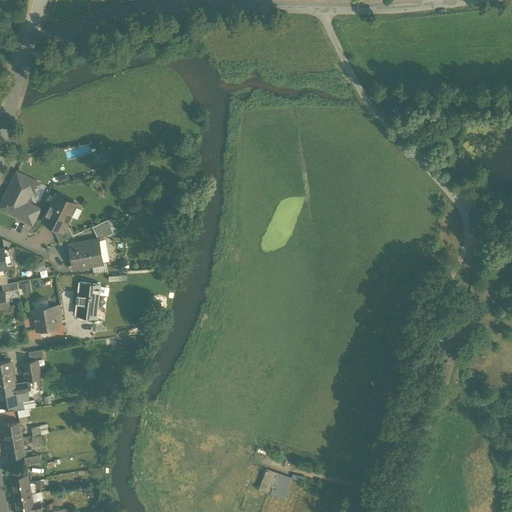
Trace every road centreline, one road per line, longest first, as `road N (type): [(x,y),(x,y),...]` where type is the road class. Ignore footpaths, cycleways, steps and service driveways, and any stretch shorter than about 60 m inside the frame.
road 1 (residential): [(320,7),(123,11),(27,48)]
road 2 (residential): [(466,248),(463,213),(374,110)]
road 3 (residential): [(462,0),(320,7)]
